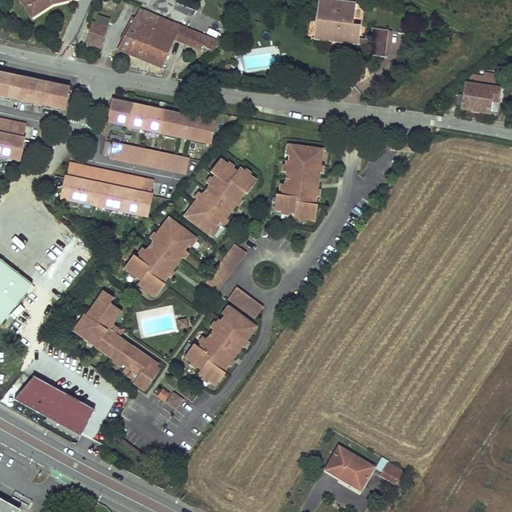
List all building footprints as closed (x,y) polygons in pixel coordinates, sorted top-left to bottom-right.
[(70,0),(19,0),(32,18),(47,8),(47,6),(51,3),(51,5),(52,4),(70,0)] [(354,3),(331,0),(320,0),(318,19),(315,19),(313,38),(356,44),(357,38),(359,25),(351,24),(354,3)] [(163,19),(140,9),(118,49),(163,67),(174,42),(181,26),(172,23),(169,31),(160,27),(163,19)] [(172,23),(163,19),(160,27),(169,31),(172,23)] [(90,33),(104,38),(108,28),(93,24),(90,33)] [(222,43),(181,26),(174,42),(199,52),(202,46),(213,51),(222,43)] [(388,31),(370,28),(369,40),(368,46),(367,55),(384,58),(388,31)] [(90,33),(87,45),(101,49),(104,38),(90,33)] [(499,95),(502,79),(489,77),(490,73),(479,69),(466,84),(464,96),(458,95),(456,105),(462,106),(461,110),(489,114),(497,115),(501,96),(499,95)] [(40,83),(0,74),(0,95),(36,103),(40,83)] [(47,84),(40,83),(36,103),(43,105),(47,84)] [(69,89),(47,84),(43,105),(65,109),(69,89)] [(186,116),(114,101),(110,122),(182,137),(186,116)] [(193,118),(186,116),(182,137),(189,138),(193,118)] [(215,122),(193,118),(189,138),(211,143),(215,122)] [(9,122),(0,120),(0,155),(2,156),(9,122)] [(18,124),(9,122),(2,156),(20,160),(24,140),(23,139),(15,138),(18,124)] [(26,126),(18,124),(15,138),(23,139),(26,126)] [(415,144),(392,142),(391,150),(415,153),(415,144)] [(131,146),(116,143),(113,157),(128,160),(131,146)] [(150,150),(131,146),(128,160),(147,164),(150,150)] [(276,195),(273,210),(294,213),(293,218),(315,221),(317,205),(315,205),(316,195),(310,195),(311,189),(307,188),(307,184),(318,185),(321,166),(317,165),(319,150),(292,146),(290,156),(290,162),(286,161),(285,172),(286,172),(285,185),(283,185),(282,195),(276,195)] [(178,156),(150,150),(147,164),(175,170),(178,156)] [(189,158),(182,157),(179,171),(186,172),(189,158)] [(198,193),(191,202),(195,204),(185,216),(209,234),(218,222),(221,224),(232,208),(225,203),(228,199),(231,201),(234,197),(238,200),(244,193),(247,195),(256,182),(238,169),(235,172),(218,160),(210,172),(212,173),(206,183),(207,184),(199,194),(198,193)] [(70,164),(67,178),(77,180),(80,166),(70,164)] [(67,178),(65,178),(61,198),(79,202),(86,168),(80,166),(77,180),(67,178)] [(86,168),(79,202),(96,205),(103,171),(86,168)] [(103,171),(96,205),(112,209),(119,175),(103,171)] [(136,178),(119,175),(112,209),(129,213),(136,178)] [(141,180),(136,178),(129,213),(146,216),(150,196),(149,195),(139,193),(141,180)] [(152,182),(141,180),(139,193),(149,195),(152,182)] [(316,195),(318,185),(307,184),(307,188),(311,189),(310,195),(316,195)] [(232,208),(238,200),(234,197),(231,201),(228,199),(225,203),(232,208)] [(195,204),(191,202),(182,214),(185,216),(195,204)] [(167,218),(159,230),(162,232),(170,220),(167,218)] [(138,259),(133,255),(124,267),(141,280),(138,284),(155,296),(165,284),(163,282),(168,275),(164,272),(167,267),(164,265),(167,260),(174,266),(186,251),(184,249),(193,237),(170,220),(162,232),(159,230),(151,240),(153,241),(146,252),(144,250),(138,259)] [(218,222),(209,234),(212,236),(221,224),(218,222)] [(184,249),(186,251),(187,251),(196,239),(193,237),(184,249)] [(234,243),(205,282),(218,291),(246,252),(234,243)] [(33,283),(0,257),(0,322),(1,324),(33,283)] [(44,275),(52,264),(46,259),(38,271),(44,275)] [(168,275),(174,266),(167,260),(164,265),(167,267),(164,272),(168,275)] [(236,286),(227,298),(234,303),(242,291),(236,286)] [(85,315),(74,331),(96,346),(96,347),(102,351),(104,349),(115,357),(115,358),(123,364),(126,366),(129,374),(130,375),(130,377),(135,380),(134,382),(145,390),(160,370),(148,362),(150,359),(133,347),(131,350),(124,345),(116,339),(113,337),(117,331),(117,327),(113,324),(114,323),(110,320),(118,308),(111,303),(115,298),(105,291),(87,316),(85,315)] [(242,291),(234,303),(255,318),(264,306),(242,291)] [(222,315),(225,317),(232,309),(228,306),(222,315)] [(110,320),(114,323),(122,311),(118,308),(110,320)] [(193,343),(184,355),(202,368),(198,372),(216,384),(225,372),(223,370),(228,363),(224,360),(228,356),(225,354),(228,349),(235,354),(242,345),(246,338),(244,337),(253,325),(232,309),(225,317),(223,321),(220,319),(213,328),(214,330),(207,340),(205,338),(199,347),(193,343)] [(178,320),(180,328),(187,327),(186,319),(178,320)] [(247,339),(256,327),(253,325),(244,337),(246,338),(247,339)] [(118,337),(116,339),(124,345),(126,342),(118,337)] [(102,351),(101,352),(113,360),(115,358),(115,357),(104,349),(102,351)] [(228,363),(235,354),(228,349),(225,354),(228,356),(224,360),(228,363)] [(113,360),(112,361),(121,367),(123,364),(115,358),(113,360)] [(94,413),(35,380),(17,400),(60,424),(57,429),(78,441),(94,413)] [(164,389),(158,397),(165,402),(170,394),(164,389)] [(173,391),(166,402),(176,409),(183,399),(173,391)] [(374,466),(340,447),(326,470),(343,479),(345,477),(362,487),(374,466)] [(403,471),(388,463),(381,475),(396,483),(403,471)] [(362,487),(345,477),(343,479),(361,489),(362,487)] [(0,511),(19,511),(20,511),(0,499),(0,511)]
